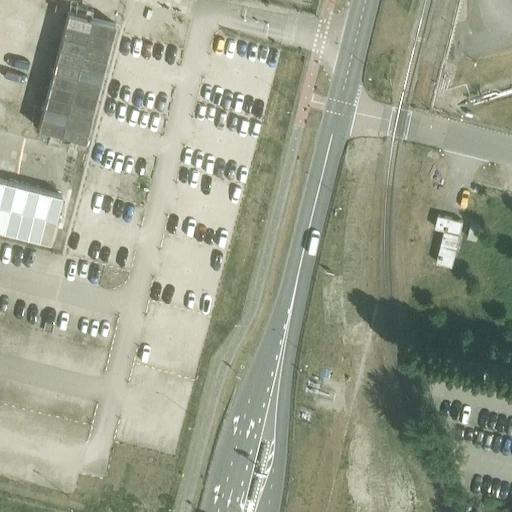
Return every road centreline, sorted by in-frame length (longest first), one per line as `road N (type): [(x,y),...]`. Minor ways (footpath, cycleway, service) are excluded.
road 1 (tertiary): [(299,263),(365,0)]
road 2 (tertiary): [(299,263),(259,369),(220,511)]
road 3 (tertiary): [(267,511),(299,263)]
road 4 (unknown): [(102,128),(119,61),(191,80)]
road 5 (unknown): [(158,211),(97,180),(90,164),(102,128)]
